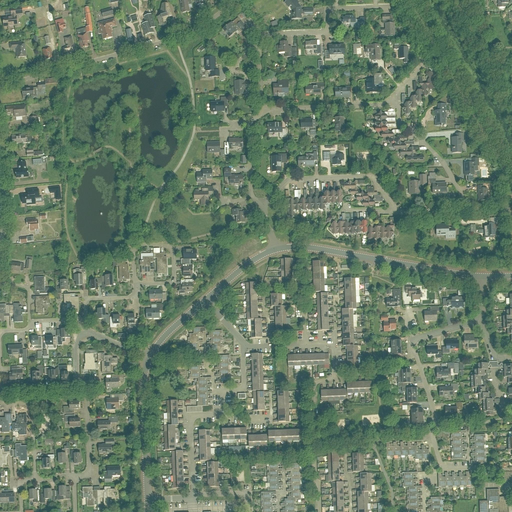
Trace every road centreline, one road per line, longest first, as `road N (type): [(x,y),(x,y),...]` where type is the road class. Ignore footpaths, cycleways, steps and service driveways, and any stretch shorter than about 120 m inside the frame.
road 1 (residential): [(389,104),(423,61),(390,8),(332,9),(323,34),(269,34),(254,47)]
road 2 (unclassified): [(0,86),(193,31),(234,0)]
road 3 (residential): [(319,511),(313,381),(336,371),(335,343),(304,343)]
road 4 (tertiary): [(275,249),(300,246),(480,277)]
road 5 (residential): [(392,212),(453,212),(463,198),(442,162),(399,121),(399,107),(389,104)]
road 6 (residential): [(264,204),(291,179),(370,176),(392,212)]
road 7 (tertiary): [(147,499),(143,404),(150,358)]
road 8 (residential): [(442,468),(416,339)]
road 9 (residential): [(262,113),(389,104)]
